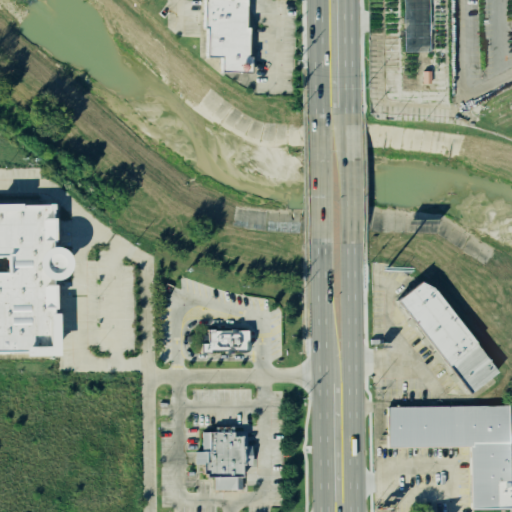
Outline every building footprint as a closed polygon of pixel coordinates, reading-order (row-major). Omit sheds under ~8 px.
[(200,0),(241,0),(241,27),(243,27),(244,54),(247,54),(248,71),(217,71),(217,53),(201,53),(200,0)] [(401,0),(429,0),(430,51),(403,51),(401,0)] [(43,241),(47,243),(51,249),(52,255),(51,262),(47,267),(44,269),(46,344),(0,345),(0,201),(42,200),(43,241)] [(391,299),(413,282),(428,290),(490,369),(463,391),(391,299)] [(204,328),(244,328),(245,338),(240,338),(240,350),(198,351),(198,343),(204,343),(204,328)] [(383,407),(506,405),(507,507),(467,508),(467,442),(383,443),(383,407)] [(201,432),(238,431),(238,446),(248,445),(248,462),(238,462),(238,475),(239,475),(239,488),(213,489),(213,476),(202,476),(201,463),(192,463),(192,451),(201,451),(201,432)]
